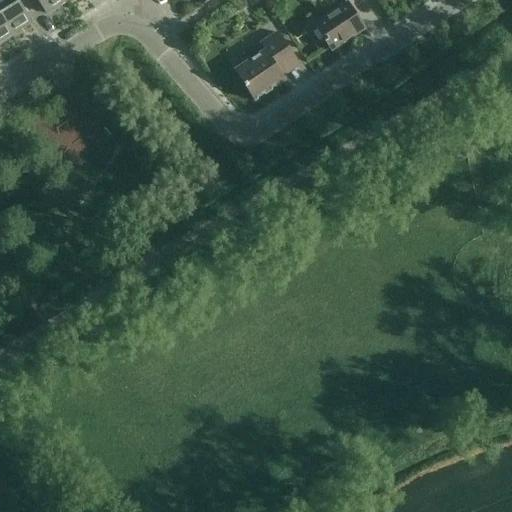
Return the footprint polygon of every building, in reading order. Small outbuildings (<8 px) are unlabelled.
[(0,0),(0,13),(13,34),(32,22),(17,0),(0,0)] [(36,0),(45,14),(64,2),(62,0),(36,0)] [(331,51),(364,28),(347,3),(314,25),(331,51)] [(0,42),(13,34),(0,13),(0,42)] [(278,71),(295,60),(277,33),(260,44),(265,51),(235,71),(254,101),(285,81),(278,71)]
